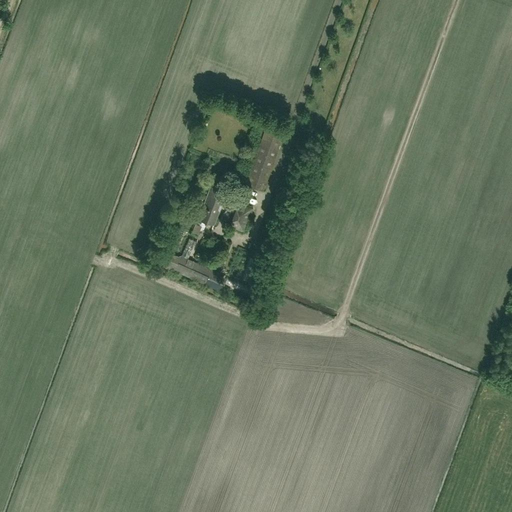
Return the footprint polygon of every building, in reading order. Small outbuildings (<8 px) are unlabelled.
[(263,190),(283,134),(266,128),(245,184),(263,190)] [(214,224),(226,192),(211,186),(198,218),(214,224)] [(244,232),(254,208),(239,202),(229,226),(244,232)] [(197,235),(202,225),(193,222),(188,231),(197,235)] [(213,269),(163,247),(157,261),(219,289),(223,280),(210,274),(213,269)]
